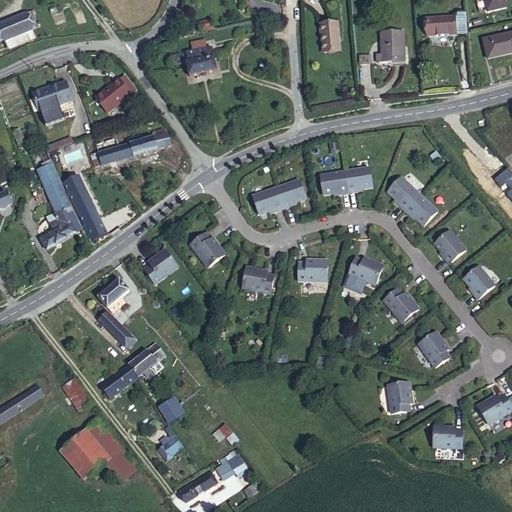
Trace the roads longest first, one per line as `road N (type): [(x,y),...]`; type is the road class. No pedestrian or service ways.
road 1 (residential): [(206,176),(243,228),(260,236),(339,216),(393,228),(501,360)]
road 2 (tertiary): [(0,319),(49,293),(206,176)]
road 3 (tertiary): [(300,134),(511,90)]
road 4 (residential): [(123,51),(206,176)]
road 5 (unknown): [(292,34),(247,38),(230,55),(239,72),(297,90)]
road 6 (residential): [(300,134),(289,0)]
road 7 (residential): [(0,74),(64,48),(105,44),(123,51)]
